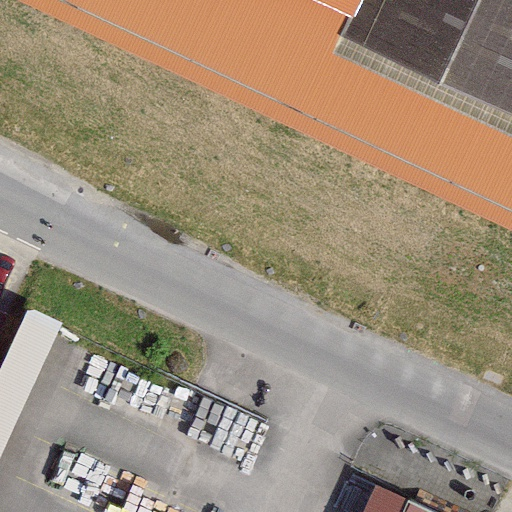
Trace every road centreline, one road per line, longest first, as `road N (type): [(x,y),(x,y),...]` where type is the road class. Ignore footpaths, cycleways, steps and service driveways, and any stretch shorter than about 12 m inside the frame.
road 1 (unclassified): [(511,443),(0,195)]
road 2 (unknown): [(511,168),(158,0)]
